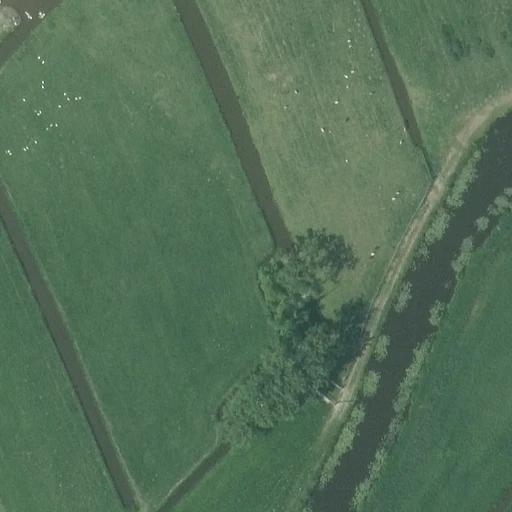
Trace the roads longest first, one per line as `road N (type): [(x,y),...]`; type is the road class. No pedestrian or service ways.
road 1 (trunk): [(118,0),(511,407)]
road 2 (trunk): [(511,310),(196,0)]
